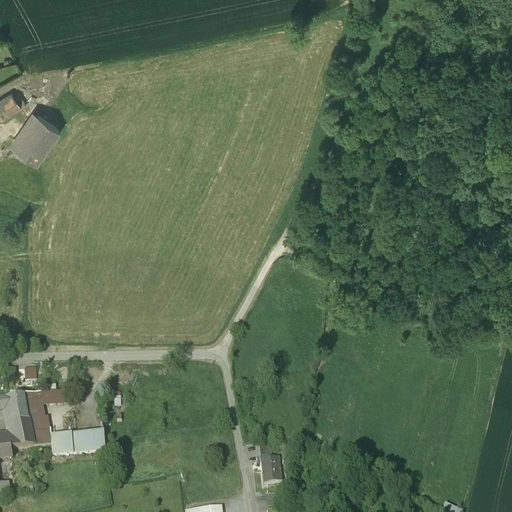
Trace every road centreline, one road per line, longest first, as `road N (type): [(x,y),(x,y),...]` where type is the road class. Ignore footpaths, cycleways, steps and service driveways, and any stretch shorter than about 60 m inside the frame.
road 1 (track): [(511,325),(460,326),(419,314),(280,245)]
road 2 (residential): [(0,359),(224,356)]
road 3 (residential): [(255,511),(224,356)]
road 4 (unclassified): [(224,356),(280,245)]
